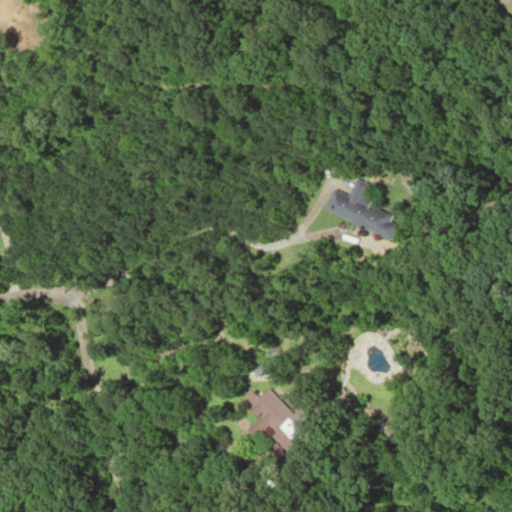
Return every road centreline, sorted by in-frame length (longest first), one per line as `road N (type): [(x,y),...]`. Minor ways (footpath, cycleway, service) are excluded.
road 1 (residential): [(64,295),(200,233),(222,230),(260,245),(293,239),(329,176)]
road 2 (residential): [(117,511),(64,295),(0,296)]
